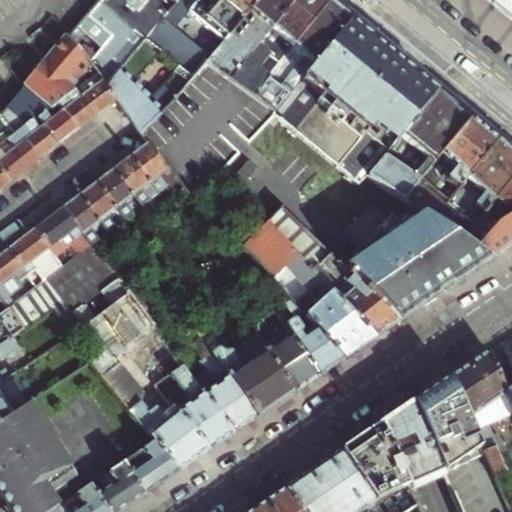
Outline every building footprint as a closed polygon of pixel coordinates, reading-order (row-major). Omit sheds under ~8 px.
[(0,0),(0,22),(25,1),(23,0),(0,0)] [(88,15),(98,4),(93,0),(73,0),(58,19),(74,33),(88,15)] [(101,0),(98,4),(88,15),(112,36),(89,64),(98,76),(107,87),(146,41),(180,0),(101,0)] [(199,0),(188,14),(224,44),(260,0),(199,0)] [(260,0),(224,44),(208,63),(229,79),(296,0),(260,0)] [(296,0),(229,79),(251,96),(268,76),(260,69),(271,56),(279,63),(328,5),(321,0),(296,0)] [(511,0),(485,0),(511,22),(511,0)] [(268,76),(251,96),(273,112),(349,23),(340,16),(328,5),(279,63),(268,76)] [(349,23),(273,112),(272,113),(357,186),(368,179),(436,96),(391,58),(362,34),(349,23)] [(80,90),(98,76),(89,64),(70,38),(10,109),(1,117),(0,116),(0,148),(18,135),(37,119),(40,122),(59,106),(80,90)] [(146,41),(107,87),(117,101),(142,134),(149,127),(194,77),(179,66),(150,97),(142,88),(134,80),(160,52),(146,41)] [(98,76),(80,90),(98,116),(109,107),(117,101),(107,87),(98,76)] [(80,90),(59,106),(78,131),(90,122),(98,116),(80,90)] [(436,96),(368,179),(403,203),(468,122),(450,107),(436,96)] [(59,106),(40,122),(59,147),(70,138),(78,131),(59,106)] [(37,119),(18,135),(39,162),(50,154),(59,147),(40,122),(37,119)] [(468,122),(403,203),(414,210),(431,222),(495,144),(486,137),(468,122)] [(0,169),(11,184),(24,173),(39,162),(18,135),(0,148),(0,169)] [(158,192),(167,185),(159,174),(168,168),(149,143),(140,150),(131,157),(151,182),(158,192)] [(495,144),(431,222),(460,242),(469,231),(454,220),(467,203),(483,215),(511,179),(511,158),(510,156),(495,144)] [(114,170),(133,195),(151,182),(131,157),(124,163),(114,170)] [(225,167),(219,174),(236,189),(256,165),(248,158),(234,174),(225,167)] [(159,174),(167,185),(178,177),(170,166),(168,168),(159,174)] [(0,192),(11,184),(0,169),(0,192)] [(97,183),(116,208),(133,195),(114,170),(106,176),(97,183)] [(231,257),(178,177),(167,185),(221,264),(231,257)] [(511,179),(483,215),(480,218),(493,229),(511,217),(511,179)] [(81,196),(100,221),(108,231),(115,226),(106,216),(116,208),(97,183),(91,188),(81,196)] [(62,211),(89,246),(92,244),(98,239),(90,229),(100,221),(81,196),(72,202),(62,211)] [(266,215),(249,200),(245,205),(261,220),(266,215)] [(466,277),(489,262),(460,242),(431,222),(414,210),(397,227),(390,219),(389,220),(371,206),(346,231),(364,249),(339,265),(398,324),(441,295),(466,277)] [(386,333),(398,324),(339,265),(283,210),(269,224),(374,341),(386,333)] [(35,232),(54,257),(69,245),(77,255),(89,246),(62,211),(50,220),(35,232)] [(511,217),(493,229),(480,218),(469,231),(460,242),(489,262),(511,246),(511,217)] [(361,349),(374,341),(269,224),(244,249),(291,302),(301,313),(317,330),(344,361),(361,349)] [(9,252),(28,277),(36,287),(41,283),(33,273),(54,257),(35,232),(21,242),(9,252)] [(100,292),(118,281),(92,244),(89,246),(77,255),(41,283),(36,287),(14,304),(8,308),(22,330),(52,311),(57,318),(70,310),(79,305),(100,292)] [(0,298),(8,308),(14,304),(6,294),(28,277),(9,252),(0,258),(0,298)] [(208,453),(174,407),(162,416),(155,407),(151,411),(143,402),(144,393),(114,355),(152,327),(118,281),(100,292),(110,306),(89,319),(79,305),(70,310),(100,350),(88,358),(92,363),(155,444),(177,473),(194,462),(208,453)] [(301,313),(291,302),(275,314),(291,338),(318,378),(332,369),(344,361),(317,330),(302,339),(299,335),(300,328),(293,319),(301,313)] [(0,345),(11,338),(0,321),(0,345)] [(318,378),(291,338),(276,348),(273,344),(272,337),(262,322),(257,325),(256,330),(254,336),(294,395),(308,385),(318,378)] [(294,395),(254,336),(230,352),(225,352),(219,348),(203,325),(195,330),(201,338),(256,420),(278,406),(294,395)] [(0,384),(4,382),(0,375),(0,361),(18,350),(11,338),(0,345),(0,384)] [(256,420),(201,338),(192,344),(203,360),(200,362),(207,372),(192,382),(232,436),(245,427),(256,420)] [(467,366),(449,378),(483,454),(498,487),(511,481),(496,446),(498,445),(489,425),(487,425),(486,424),(485,423),(484,422),(511,409),(511,406),(506,395),(487,352),(467,366)] [(172,375),(182,368),(172,354),(149,372),(159,385),(172,375)] [(232,436),(192,382),(182,368),(172,375),(183,390),(170,400),(174,407),(208,453),(222,443),(232,436)] [(0,422),(28,404),(11,378),(4,382),(0,384),(0,422)] [(410,404),(442,473),(457,466),(460,471),(472,466),(469,460),(483,454),(449,378),(428,392),(410,404)] [(28,404),(0,422),(0,500),(7,511),(54,511),(58,510),(83,493),(67,467),(68,466),(28,404)] [(379,426),(407,489),(436,475),(442,473),(410,404),(407,407),(395,415),(379,426)] [(335,455),(330,459),(365,511),(410,511),(416,508),(407,489),(379,426),(360,439),(335,455)] [(155,444),(124,466),(144,496),(163,483),(177,473),(155,444)] [(285,490),(299,511),(365,511),(330,459),(305,476),(285,490)] [(124,466),(90,488),(106,511),(120,511),(136,501),(144,496),(124,466)] [(459,511),(442,473),(436,475),(407,489),(416,508),(417,511),(459,511)] [(83,493),(58,510),(58,511),(106,511),(90,488),(83,493)] [(251,511),(299,511),(285,490),(264,504),(251,511)]
